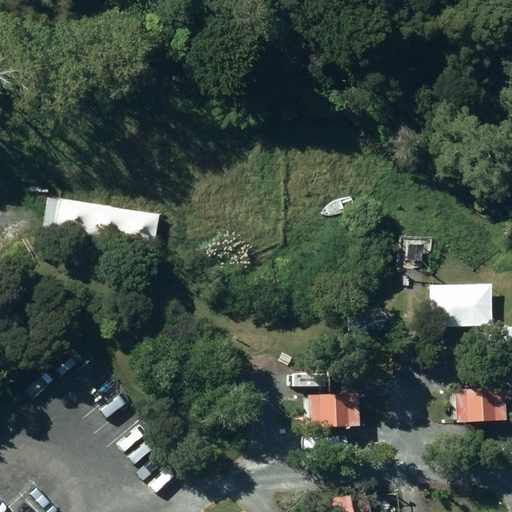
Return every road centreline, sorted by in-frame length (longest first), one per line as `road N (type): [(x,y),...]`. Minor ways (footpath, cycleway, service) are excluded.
road 1 (track): [(511,498),(469,469),(406,467),(247,488),(147,511)]
road 2 (track): [(406,467),(414,418),(401,387),(362,371),(309,379),(282,394),(257,448),(247,488),(258,511)]
